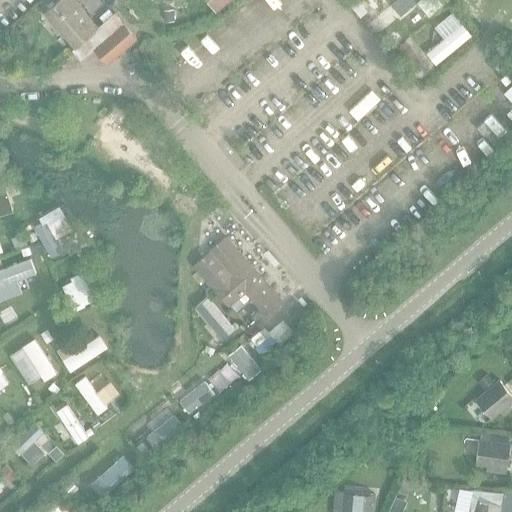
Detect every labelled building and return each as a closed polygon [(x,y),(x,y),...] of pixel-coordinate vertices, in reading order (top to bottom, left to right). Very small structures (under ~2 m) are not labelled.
[(113,14),(96,29),(70,0),(57,0),(43,13),(73,48),(70,51),(80,62),(94,50),(107,64),(135,40),(113,14)] [(175,21),(174,6),(157,6),(158,22),(175,21)] [(195,265),(250,328),(281,301),(225,237),(210,251),(195,265)] [(498,412),(501,416),(511,406),(511,398),(498,381),(475,401),(490,419),(498,412)] [(484,471),(504,474),(509,436),(481,433),(480,441),(478,441),(475,465),(485,466),(484,471)] [(497,511),(502,493),(473,490),(467,511),(497,511)] [(334,492),(331,511),(370,511),(373,496),(343,492),(334,492)] [(402,511),(407,502),(396,497),(389,511),(388,511),(402,511)]
